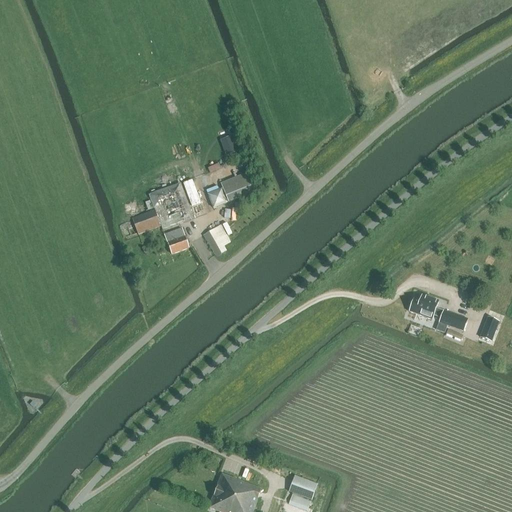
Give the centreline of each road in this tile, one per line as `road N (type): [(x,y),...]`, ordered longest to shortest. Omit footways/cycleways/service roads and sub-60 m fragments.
road 1 (unclassified): [(511,41),(361,147),(118,364),(0,487)]
road 2 (unclassified): [(67,511),(231,348),(436,168),(511,116)]
road 3 (track): [(7,302),(26,352),(76,406)]
